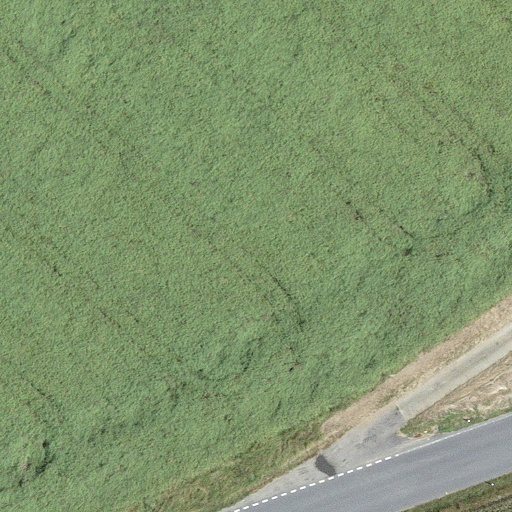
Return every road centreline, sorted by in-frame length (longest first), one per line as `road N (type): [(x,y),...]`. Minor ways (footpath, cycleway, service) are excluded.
road 1 (track): [(511,341),(291,511)]
road 2 (tertiary): [(316,511),(511,443)]
